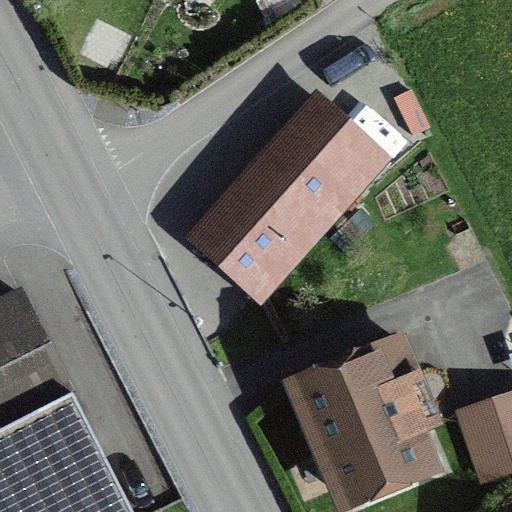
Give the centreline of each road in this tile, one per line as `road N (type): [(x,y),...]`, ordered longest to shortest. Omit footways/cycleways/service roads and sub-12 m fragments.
road 1 (residential): [(377,0),(74,208)]
road 2 (tertiary): [(230,511),(74,208)]
road 3 (tertiary): [(74,208),(0,57)]
